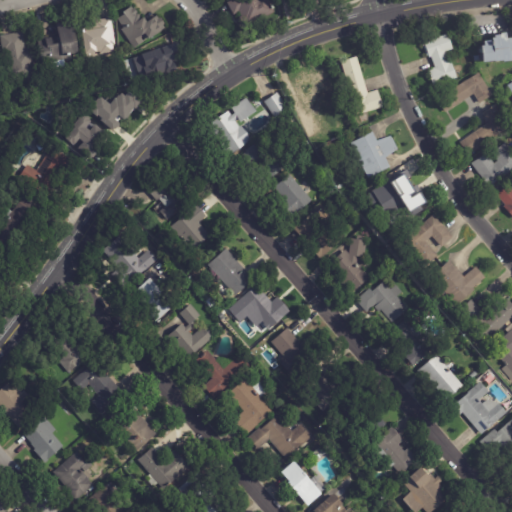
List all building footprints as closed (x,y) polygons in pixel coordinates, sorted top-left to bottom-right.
[(233,13),(228,4),(235,0),(268,0),(272,7),(274,6),(276,11),(248,26),(246,22),(244,22),(239,13),(234,16),(233,13)] [(284,0),(299,0),(302,10),(288,14),(284,0)] [(148,18),(149,21),(159,15),(160,18),(163,17),(167,23),(165,25),(167,29),(135,48),(123,29),(126,28),(119,18),(125,14),(124,12),(137,4),(140,8),(143,7),(147,14),(146,15),(148,18)] [(101,19),(113,17),(117,44),(115,44),(116,51),(103,53),(104,56),(89,58),(85,28),(88,28),(88,29),(102,27),(101,19)] [(41,46),(48,45),(47,39),(60,36),(57,23),(74,20),(81,52),(64,56),(65,60),(44,64),(41,46)] [(483,60),(480,40),(492,38),(492,36),(494,36),(494,33),(500,33),(500,31),(505,30),(506,36),(511,36),(511,58),(503,60),(502,59),(494,60),(494,59),(483,60)] [(1,36),(24,32),(27,48),(31,47),(36,76),(11,80),(6,51),(4,52),(1,36)] [(447,49),(442,51),(446,62),(448,61),(453,76),(429,85),(424,70),(430,68),(429,66),(431,65),(428,55),(425,56),(425,54),(424,54),(419,42),(428,39),(428,38),(444,32),(449,48),(447,49)] [(180,42),(185,55),(175,59),(175,61),(177,60),(180,69),(144,82),(135,58),(145,54),(144,54),(163,47),(163,48),(180,41),(180,42)] [(360,81),(364,94),(374,91),(379,109),(354,116),(338,62),(353,58),(360,81)] [(330,117),(316,123),(309,105),(300,109),(289,83),(321,70),(334,98),(324,102),(330,117)] [(484,98),(477,103),(471,94),(442,112),(434,99),(476,73),(490,95),(484,98)] [(141,102),(136,108),(135,107),(131,111),(132,112),(125,120),(119,114),(115,119),(120,124),(115,130),(114,129),(113,130),(101,120),(103,118),(99,114),(97,117),(90,111),(95,106),(94,105),(96,103),(95,102),(99,98),(100,99),(102,97),(110,105),(119,95),(120,96),(122,93),(125,96),(129,92),(133,95),(134,94),(142,101),(141,102)] [(276,97),(285,109),(272,118),(261,102),(273,93),(276,97)] [(246,102),(253,111),(236,124),(238,127),(239,126),(250,140),(228,156),(206,127),(227,111),(230,115),(232,113),(229,109),(243,98),(246,102)] [(473,151),(466,157),(457,144),(486,123),(480,114),(492,105),(507,126),(473,151)] [(108,138),(104,143),(101,141),(100,142),(104,146),(97,153),(98,154),(95,158),(94,157),(92,159),(80,148),(79,149),(67,139),(68,137),(67,136),(69,133),(71,134),(76,128),(74,126),(80,119),(79,118),(82,114),(83,115),(86,112),(93,118),(91,120),(93,121),(87,128),(91,131),(97,125),(110,136),(108,138)] [(385,138),(390,136),(397,150),(383,159),(388,168),(366,179),(348,144),(370,133),(374,142),(385,138)] [(44,149),(41,151),(34,139),(39,136),(47,147),(44,149)] [(511,168),(486,188),(468,165),(482,154),(490,165),(494,162),(488,154),(500,144),(502,146),(505,143),(509,149),(505,152),(511,160),(511,168)] [(280,170),(264,182),(245,156),(261,144),(280,170)] [(70,156),(73,158),(48,197),(20,179),(29,165),(38,171),(54,146),(70,156)] [(381,203),(390,198),(383,187),(407,172),(417,187),(409,192),(411,194),(418,190),(427,205),(403,220),(397,210),(386,217),(378,205),(381,203)] [(299,186),(310,199),(290,218),(278,204),(283,199),(272,187),(287,173),(299,186)] [(511,219),(510,221),(499,209),(502,206),(493,196),(504,186),(511,194),(511,188),(507,183),(511,178),(511,219)] [(168,220),(160,212),(166,207),(160,199),(157,202),(148,190),(159,180),(166,188),(175,181),(191,201),(168,220)] [(364,195),(381,221),(403,207),(386,181),(364,195)] [(489,189),(497,183),(500,187),(492,193),(489,189)] [(41,210),(7,252),(0,245),(0,229),(5,223),(0,219),(9,208),(13,212),(25,197),(41,210)] [(200,206),(209,216),(201,223),(212,236),(198,249),(183,232),(180,235),(173,227),(198,204),(200,206)] [(298,240),(290,230),(308,213),(328,234),(334,229),(342,238),(318,260),(308,249),(310,247),(301,237),(299,240),(298,240)] [(442,228),(451,238),(440,247),(430,236),(424,242),(437,256),(426,265),(421,259),(410,269),(388,244),(399,234),(404,239),(431,215),(442,227),(441,227),(442,228)] [(129,245),(149,268),(127,288),(117,276),(122,271),(105,251),(121,236),(129,245)] [(349,296),(338,283),(340,281),(328,269),(332,265),(328,260),(335,253),(337,255),(342,251),(346,255),(348,240),(353,241),(354,237),(363,238),(362,255),(369,263),(365,267),(358,259),(355,258),(354,265),(367,279),(349,296)] [(247,270),(255,280),(237,296),(211,265),(229,249),(247,270)] [(471,270),(474,267),(484,277),(475,286),(476,288),(458,305),(450,296),(448,299),(437,287),(439,284),(432,276),(449,261),(463,277),(471,270)] [(161,287),(165,293),(161,297),(164,301),(165,300),(173,309),(157,322),(134,294),(153,278),(161,287)] [(374,313),(369,308),(363,314),(352,302),(371,284),(374,288),(379,284),(386,291),(391,287),(397,294),(393,299),(404,310),(388,325),(376,312),(374,314),(374,313)] [(262,289),(273,302),(280,297),(292,311),(270,329),(246,299),(261,287),(262,289)] [(471,300),(486,317),(506,300),(511,306),(511,318),(486,341),(459,311),(471,300)] [(214,338),(189,360),(169,337),(184,324),(187,328),(191,325),(181,314),(193,304),(203,316),(196,322),(198,325),(190,332),(194,337),(205,327),(214,338)] [(410,367),(384,333),(399,322),(406,332),(414,326),(425,340),(418,346),(425,355),(410,367)] [(289,329),(302,344),(305,342),(316,356),(292,376),(283,365),(285,364),(281,359),(284,357),(272,343),(288,329),(289,329)] [(511,382),(501,370),(505,367),(490,349),(511,329),(511,382)] [(85,345),(92,354),(71,373),(61,362),(66,358),(55,346),(67,334),(77,345),(81,341),(85,345)] [(214,356),(219,361),(223,358),(227,363),(229,362),(231,364),(239,358),(249,370),(215,399),(205,387),(214,379),(199,360),(210,351),(214,356)] [(252,355),(257,361),(250,366),(246,360),(252,355)] [(444,400),(427,381),(425,382),(415,371),(432,355),(441,365),(447,361),(455,370),(450,374),(460,386),(444,400)] [(318,365),(326,375),(331,371),(349,392),(329,408),(320,397),(318,398),(306,385),(309,383),(304,377),(318,365)] [(111,384),(123,397),(111,408),(93,388),(105,377),(111,384)] [(5,415),(0,409),(0,384),(7,379),(17,392),(21,389),(28,398),(25,401),(34,411),(16,427),(5,415)] [(248,436),(235,421),(246,411),(231,394),(248,379),(255,387),(261,382),(270,392),(263,398),(264,398),(263,399),(274,412),(248,436)] [(487,390),(479,398),(483,401),(490,394),(497,402),(505,410),(481,433),(460,411),(456,415),(449,407),(479,379),(488,389),(487,390)] [(43,402),(50,396),(55,401),(48,407),(43,402)] [(366,401),(387,423),(371,439),(346,413),(363,397),(366,401)] [(131,417),(132,418),(138,412),(157,435),(138,452),(124,435),(116,442),(107,433),(116,426),(111,420),(124,409),(131,417)] [(277,446),(272,440),(260,450),(250,439),(262,428),(263,430),(280,415),(295,431),(303,424),(314,437),(288,460),(277,446)] [(38,455),(35,451),(36,450),(31,445),(32,444),(24,435),(44,417),(57,431),(53,434),(64,447),(46,464),(38,455)] [(484,452),(477,444),(500,424),(503,427),(509,421),(511,424),(511,461),(501,471),(484,452)] [(396,428),(406,441),(401,445),(407,452),(411,449),(421,460),(404,475),(396,466),(391,470),(376,453),(381,449),(377,444),(395,428),(396,428)] [(162,457),(165,461),(177,450),(192,467),(165,490),(159,484),(155,488),(147,479),(152,475),(140,461),(154,448),(162,457)] [(91,469),(85,474),(95,486),(76,501),(67,490),(68,489),(54,472),(79,452),(88,463),(91,461),(94,466),(91,469)] [(302,469),(305,473),(306,473),(309,476),(308,477),(312,481),(316,477),(327,489),(322,493),(323,495),(310,506),(290,484),(292,483),(284,474),(296,463),(302,469)] [(441,477),(444,480),(441,483),(451,495),(433,511),(427,511),(423,507),(417,511),(415,511),(403,499),(412,491),(404,483),(423,465),(426,468),(427,467),(437,478),(439,475),(441,477)] [(220,500),(226,507),(220,511),(198,511),(180,490),(199,474),(220,500)] [(114,499),(125,511),(97,511),(89,502),(109,484),(110,485),(113,482),(121,491),(118,494),(119,495),(114,499)] [(345,507),(349,511),(315,511),(334,494),(334,495),(336,494),(346,506),(345,507)]
